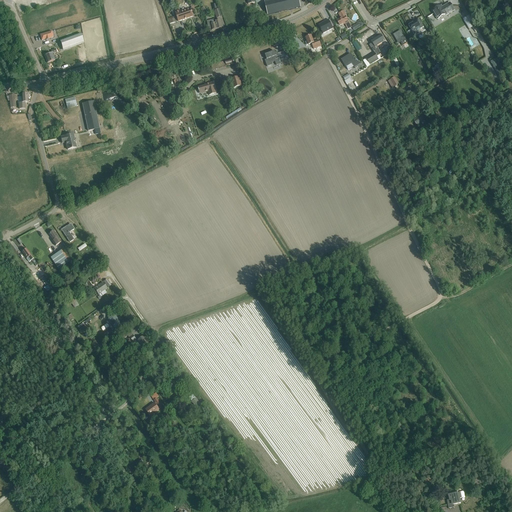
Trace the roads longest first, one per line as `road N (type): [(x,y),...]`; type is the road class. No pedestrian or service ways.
road 1 (track): [(399,511),(371,490),(368,454),(316,375),(324,360),(440,295),(328,54),(372,22)]
road 2 (track): [(0,502),(125,403),(156,348),(104,267)]
road 3 (tertiary): [(40,83),(290,22),(326,0)]
road 4 (track): [(153,333),(257,292),(316,371)]
road 5 (unclassified): [(0,240),(52,213),(58,200),(34,122),(40,83)]
